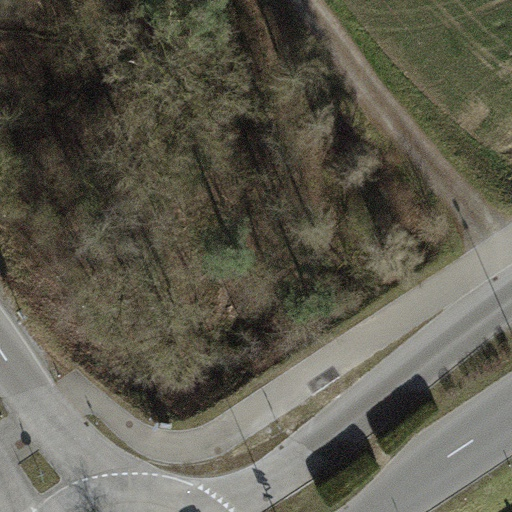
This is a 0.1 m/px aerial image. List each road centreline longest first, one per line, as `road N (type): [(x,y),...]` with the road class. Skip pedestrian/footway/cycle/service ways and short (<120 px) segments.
road 1 (tertiary): [(511,292),(230,511)]
road 2 (track): [(511,277),(308,0)]
road 3 (motorway): [(99,502),(0,348)]
road 4 (tertiary): [(378,511),(511,421)]
